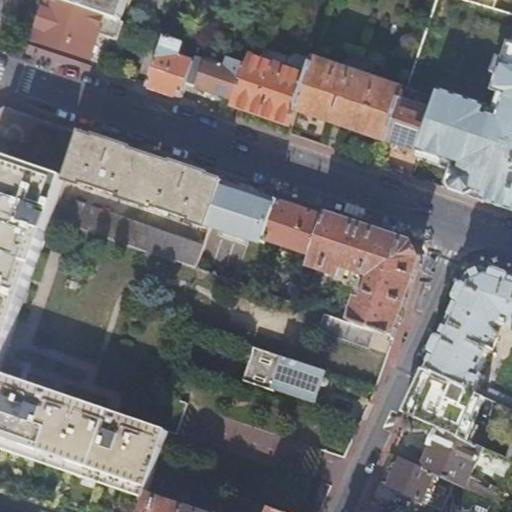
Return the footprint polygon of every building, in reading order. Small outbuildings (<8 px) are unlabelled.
[(116,22),(52,0),(48,0),(34,41),(90,60),(98,35),(117,42),(124,24),(116,22)] [(52,0),(116,22),(123,0),(52,0)] [(157,61),(148,88),(173,97),(183,100),(187,88),(194,65),(179,60),(184,45),(164,38),(157,61)] [(511,44),(510,44),(503,63),(508,65),(499,83),(498,90),(506,95),(502,117),(497,120),(486,117),(487,111),(445,97),(439,113),(434,112),(420,154),(416,163),(448,174),(452,163),(462,165),(461,170),(450,180),(452,192),(481,202),(511,212),(511,44)] [(267,51),(263,63),(309,79),(315,62),(298,56),(292,59),(267,51)] [(263,63),(249,58),(247,66),(235,102),(234,102),(233,106),(242,109),(293,127),(298,113),(309,79),(263,63)] [(235,102),(247,66),(230,60),(226,70),(207,64),(206,67),(195,63),(194,65),(187,88),(192,90),(199,92),(199,91),(234,102),(235,102)] [(388,143),(405,93),(315,62),(309,79),(298,113),(343,128),(388,143)] [(416,97),(405,93),(388,143),(407,150),(420,154),(434,112),(437,103),(417,95),(416,97)] [(0,447),(6,449),(7,446),(42,457),(41,461),(84,475),(85,472),(120,483),(120,487),(149,496),(169,433),(0,378),(0,371),(53,220),(59,202),(66,182),(81,135),(8,109),(0,112),(0,447)] [(211,226),(226,183),(157,160),(81,135),(66,182),(84,189),(85,186),(121,198),(121,200),(125,201),(126,200),(151,208),(151,210),(155,211),(156,210),(193,222),(192,225),(209,231),(211,226)] [(240,188),(226,183),(211,226),(266,245),(267,243),(281,202),(263,196),(240,188)] [(59,202),(53,220),(196,269),(204,247),(74,201),(59,202)] [(311,268),(329,218),(291,205),(281,202),(267,243),(299,254),(295,266),(310,271),(311,268)] [(375,331),(393,337),(420,260),(413,246),(392,239),(329,218),(311,268),(343,279),(346,270),(374,280),(366,303),(360,301),(352,323),(375,331)] [(511,280),(486,272),(472,277),(428,372),(477,394),(479,389),(485,377),(480,375),(490,354),(491,355),(492,352),(491,351),(495,342),(500,344),(502,339),(498,336),(500,332),(495,329),(496,326),(499,327),(500,327),(501,327),(504,325),(505,324),(506,323),(510,324),(510,328),(511,330),(511,280)] [(369,346),(375,331),(352,323),(326,314),(321,330),(369,346)] [(316,401),(325,372),(284,359),(254,348),(243,382),(274,393),(275,388),(316,401)] [(438,430),(470,444),(477,428),(473,426),(483,404),(486,397),(477,394),(428,372),(422,385),(415,399),(407,417),(438,430)] [(477,394),(486,397),(511,409),(511,400),(489,390),(487,393),(479,389),(477,394)] [(433,476),(464,489),(470,477),(482,450),(470,444),(438,430),(430,447),(431,447),(421,470),(433,476)] [(421,470),(401,461),(389,487),(420,502),(433,476),(421,470)] [(501,491),(470,477),(464,489),(496,504),(501,491)] [(185,511),(186,511),(160,502),(160,501),(148,497),(143,511),(185,511)]
